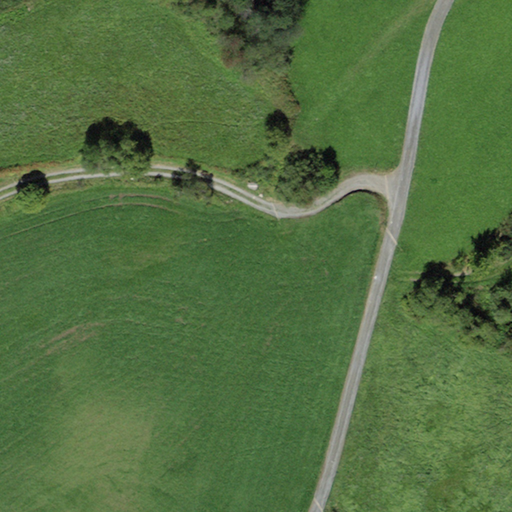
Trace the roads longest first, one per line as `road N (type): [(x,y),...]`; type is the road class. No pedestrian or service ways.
road 1 (track): [(389,189),(285,215),(198,176),(133,169),(38,175),(0,190)]
road 2 (track): [(307,511),(326,464),(389,189)]
road 3 (track): [(389,189),(426,28),(442,0)]
